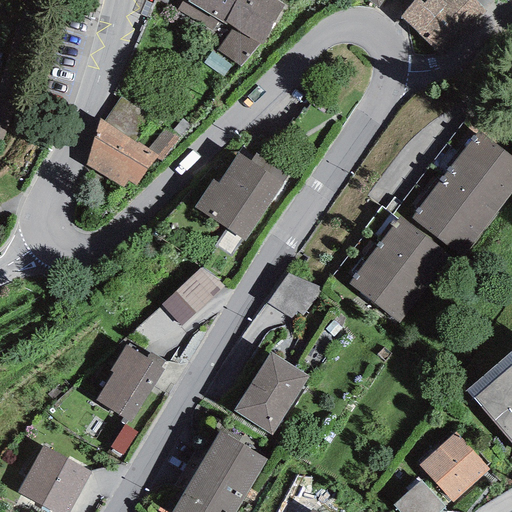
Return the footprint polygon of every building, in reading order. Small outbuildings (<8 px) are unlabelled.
[(236,0),(188,0),(188,1),(186,0),(182,0),(177,10),(213,31),(218,21),(223,24),(236,0)] [(283,6),(272,0),(236,0),(223,24),(231,29),(214,50),(239,67),(259,44),(261,45),(283,6)] [(365,0),(378,9),(383,0),(365,0)] [(486,13),(472,0),(399,0),(408,8),(399,17),(435,51),(458,26),(468,34),(486,13)] [(151,116),(120,96),(104,121),(135,142),(151,116)] [(104,121),(99,119),(86,166),(122,188),(127,181),(135,186),(155,158),(157,155),(147,149),(135,142),(104,121)] [(165,126),(147,149),(157,155),(155,158),(161,161),(180,137),(165,126)] [(511,156),(478,131),(411,219),(461,258),(511,191),(511,156)] [(288,174),(255,153),(249,161),(236,153),(217,183),(211,179),(193,208),(244,241),(288,174)] [(411,219),(402,213),(347,283),(406,329),(461,258),(411,219)] [(201,268),(161,304),(180,326),(225,286),(201,268)] [(296,313),(307,280),(285,272),(279,290),(272,288),(267,304),(296,313)] [(146,359),(125,345),(110,370),(113,372),(95,401),(130,423),(164,369),(160,367),(164,361),(150,353),(146,359)] [(511,350),(465,391),(511,445),(511,350)] [(270,352),(233,411),(272,435),(309,376),(270,352)] [(236,511),(268,459),(219,431),(171,511),(236,511)] [(489,469),(456,432),(418,465),(452,503),(489,469)] [(91,472),(43,446),(30,469),(77,497),(91,472)] [(68,511),(77,497),(30,469),(17,492),(50,511),(68,511)] [(438,511),(444,507),(421,481),(393,505),(399,511),(438,511)]
